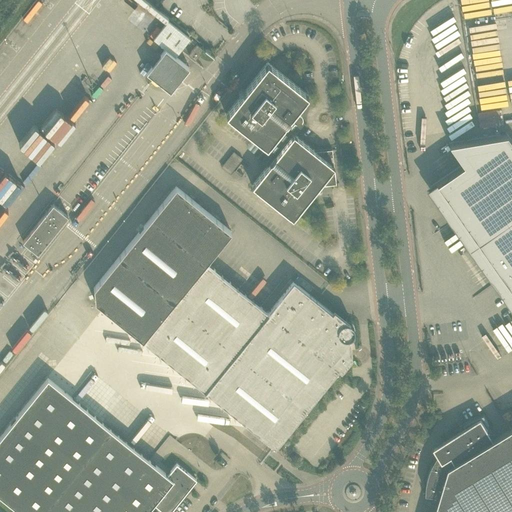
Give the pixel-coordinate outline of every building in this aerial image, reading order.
[(170,91),(189,67),(175,56),(189,38),(168,20),(153,38),(165,48),(146,72),(153,77),(170,91)] [(195,59),(203,49),(197,44),(188,54),(195,59)] [(304,91),(267,62),(226,114),(265,146),(292,115),(308,95),(304,91)] [(463,163),(447,175),(446,174),(426,188),(511,310),(511,309),(511,141),(506,133),(449,143),(463,163)] [(315,150),(294,134),(268,165),(252,185),(292,218),(319,185),(336,183),(332,149),(315,150)] [(243,158),(234,151),(222,165),(230,173),(243,158)] [(247,168),(241,163),(234,171),(240,176),(247,168)] [(345,322),(344,322),(293,281),(268,312),(206,262),(231,231),(175,186),(94,287),(96,302),(275,447),(348,357),(347,339),(348,339),(349,338),(350,337),(351,337),(351,336),(352,335),(353,335),(353,334),(354,332),(354,331),(354,330),(354,329),(354,328),(353,327),(352,325),(351,324),(350,323),(349,322),(347,322),(345,322)] [(37,253),(68,216),(53,203),(22,241),(37,253)] [(170,511),(197,480),(176,463),(167,474),(47,378),(0,436),(0,495),(21,511),(170,511)] [(427,486),(427,493),(438,495),(438,494),(441,494),(436,511),(511,511),(511,427),(494,438),(487,427),(489,426),(484,415),(480,416),(477,417),(475,418),(472,420),(468,422),(467,423),(464,425),(466,429),(444,442),(448,448),(442,451),(443,452),(442,452),(442,453),(441,454),(440,454),(439,454),(438,456),(435,460),(432,466),(430,473),(428,479),(427,486)]
